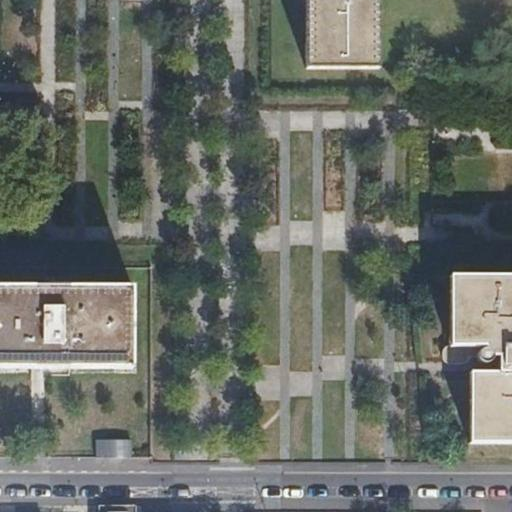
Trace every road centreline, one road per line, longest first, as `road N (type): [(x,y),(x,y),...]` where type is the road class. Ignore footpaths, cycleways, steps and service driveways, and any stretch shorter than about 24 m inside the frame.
road 1 (residential): [(511,487),(0,485)]
road 2 (unknown): [(36,485),(44,393),(58,382),(104,376),(139,384),(162,413),(167,486)]
